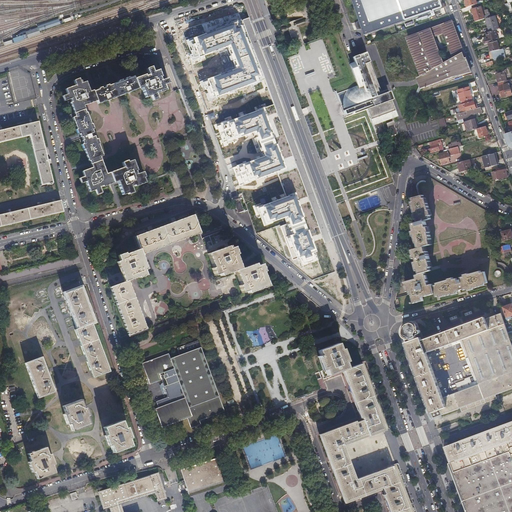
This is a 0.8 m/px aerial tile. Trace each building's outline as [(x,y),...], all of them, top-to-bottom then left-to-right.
[(438,3),(436,0),(349,0),(362,35),(439,8),(439,7),(441,6),(440,3),(438,3)] [(507,4),(505,0),(500,0),(504,13),(511,11),(509,3),(507,3),(507,4)] [(481,3),(477,5),(472,6),(473,9),(476,21),(484,19),(490,17),(489,14),(484,16),(482,11),(481,7),(483,6),(482,3),(481,3)] [(494,16),(490,17),(484,19),(488,32),(494,30),(498,29),(494,16)] [(240,19),(185,39),(192,61),(228,48),(236,69),(202,81),(209,99),(263,80),(240,19)] [(421,91),(470,70),(461,53),(463,52),(451,20),(407,37),(421,75),(422,78),(420,83),(418,83),(421,91)] [(26,32),(28,38),(41,35),(39,28),(26,32)] [(497,41),(494,30),(488,32),(485,33),(488,43),(496,41),(497,41)] [(336,32),(279,53),(335,203),(346,199),(381,186),(386,184),(392,182),(371,125),(364,107),(363,103),(359,105),(352,87),(356,86),(348,64),(336,32)] [(499,50),(496,41),(488,43),(490,52),(499,50)] [(503,49),(499,50),(490,52),(488,53),(490,59),(493,59),(493,61),(505,58),(503,49)] [(353,62),(348,64),(356,86),(352,87),(359,105),(363,103),(364,107),(371,125),(395,117),(385,90),(379,92),(365,54),(357,57),(356,55),(351,57),(353,62)] [(74,86),(64,89),(66,95),(61,96),(63,101),(68,100),(74,117),(72,117),(76,129),(75,130),(77,135),(79,134),(80,137),(82,137),(83,140),(81,141),(82,144),(81,145),(83,150),(84,150),(88,162),(89,161),(91,168),(82,171),(84,177),(79,178),(81,184),(86,182),(89,192),(95,190),(96,195),(102,193),(100,188),(116,182),(121,196),(127,194),(127,195),(128,195),(132,192),(131,187),(134,186),(135,187),(145,183),(143,178),(144,178),(142,173),(136,175),(135,172),(136,171),(132,161),(127,163),(126,162),(121,164),(122,168),(106,174),(100,158),(102,157),(97,145),(98,145),(96,139),(95,140),(93,136),(90,137),(89,134),(92,133),(91,130),(92,129),(90,124),(85,112),(85,113),(82,107),(95,102),(97,106),(141,89),(145,99),(150,98),(152,102),(157,101),(155,96),(165,92),(164,86),(167,85),(165,80),(162,81),(160,78),(162,78),(159,71),(154,73),(152,68),(147,70),(149,76),(146,76),(146,75),(134,79),(134,77),(128,79),(128,78),(124,79),(125,81),(121,82),(120,80),(117,82),(117,83),(107,86),(107,85),(103,87),(104,89),(101,90),(100,88),(97,89),(97,90),(92,92),(91,91),(88,92),(84,82),(80,84),(80,81),(78,82),(78,80),(73,82),(74,86)] [(497,83),(498,83),(506,81),(503,71),(494,73),(497,83)] [(506,81),(498,83),(502,98),(511,95),(508,84),(510,83),(509,80),(506,81)] [(462,104),(464,104),(474,101),(470,87),(458,90),(462,104)] [(474,101),(464,104),(466,112),(478,109),(476,104),(475,104),(474,101)] [(265,106),(216,124),(223,143),(257,131),(266,156),(232,168),(239,186),(288,169),(265,106)] [(460,114),(455,115),(443,119),(444,125),(443,125),(444,127),(459,123),(458,121),(459,121),(459,120),(475,116),(474,114),(481,112),(480,108),(478,109),(466,112),(460,114)] [(478,129),(479,129),(477,119),(465,122),(467,132),(478,129)] [(0,142),(28,136),(40,186),(52,183),(38,121),(0,130),(0,142)] [(390,135),(393,134),(396,133),(393,124),(387,126),(390,135)] [(486,127),(479,129),(478,129),(480,138),(488,136),(486,127)] [(430,149),(430,151),(429,151),(430,153),(439,151),(436,140),(430,142),(432,148),(430,149)] [(439,154),(440,159),(442,164),(451,161),(450,156),(460,153),(458,147),(443,151),(444,152),(439,154)] [(483,156),(486,171),(499,168),(495,153),(483,156)] [(466,160),(455,163),(458,173),(469,170),(466,160)] [(486,171),(478,173),(479,179),(496,175),(497,180),(507,177),(506,172),(508,171),(507,166),(499,168),(486,171)] [(419,223),(426,221),(431,220),(430,216),(432,215),(430,209),(429,210),(426,197),(424,198),(424,195),(413,198),(414,201),(412,201),(415,211),(414,212),(416,219),(418,219),(419,223)] [(0,226),(63,212),(60,201),(0,215),(0,226)] [(236,213),(242,211),(239,201),(232,203),(236,213)] [(111,286),(129,335),(146,329),(128,280),(139,276),(139,278),(147,275),(145,269),(147,268),(141,253),(199,232),(193,215),(135,236),(140,249),(125,254),(125,253),(118,255),(119,260),(116,261),(124,282),(111,286)] [(418,240),(421,248),(426,246),(432,245),(431,240),(432,240),(430,233),(431,233),(429,225),(427,226),(426,221),(419,223),(413,224),(414,228),(413,229),(414,233),(415,233),(417,240),(418,240)] [(511,238),(511,232),(511,229),(502,232),(504,241),(511,238)] [(420,267),(422,274),(426,273),(431,272),(430,268),(433,268),(429,252),(427,253),(426,246),(421,248),(414,250),(415,256),(417,255),(418,259),(416,259),(419,268),(420,267)] [(248,295),(270,287),(265,273),(266,273),(263,265),(258,267),(257,264),(243,270),(237,256),(239,256),(236,247),(231,249),(230,247),(208,255),(213,269),(212,269),(215,277),(220,275),(221,278),(235,272),(241,287),(239,287),(242,295),(247,293),(248,295)] [(0,275),(0,281),(74,264),(81,262),(79,256),(0,275)] [(435,294),(436,297),(440,296),(440,298),(458,293),(457,291),(467,289),(468,291),(473,289),(473,288),(485,285),(484,283),(488,282),(485,272),(482,273),(481,271),(469,274),(469,273),(464,274),(464,276),(461,277),(461,279),(457,280),(457,279),(453,280),(453,278),(448,279),(449,280),(437,283),(437,284),(433,285),(435,294)] [(415,303),(424,301),(423,297),(435,294),(433,285),(429,286),(426,273),(422,274),(417,275),(418,278),(406,282),(408,291),(411,291),(411,292),(412,292),(415,303)] [(339,295),(344,293),(340,281),(335,282),(339,295)] [(81,286),(65,292),(77,327),(74,328),(92,377),(108,371),(91,322),(94,322),(81,286)] [(509,316),(511,315),(511,304),(511,305),(503,308),(506,318),(509,317),(509,316)] [(501,313),(485,319),(489,327),(504,322),(501,313)] [(484,316),(422,340),(427,352),(459,340),(462,339),(489,327),(485,319),(484,316)] [(410,339),(411,340),(417,338),(416,336),(418,334),(419,334),(420,333),(420,332),(419,330),(418,330),(418,327),(417,325),(416,323),(413,322),(411,322),(408,322),(406,323),(404,325),(402,328),(401,331),(401,333),(402,336),(404,338),(406,339),(409,340),(410,339)] [(411,340),(405,342),(418,379),(431,413),(439,409),(441,415),(511,387),(511,343),(504,322),(489,327),(462,339),(478,383),(461,390),(459,390),(443,396),(439,384),(437,380),(431,364),(429,357),(427,352),(422,340),(421,336),(417,338),(411,340)] [(472,374),(475,373),(462,339),(459,340),(472,374)] [(168,355),(142,365),(149,385),(161,381),(162,384),(167,396),(168,399),(156,403),(158,409),(155,410),(161,428),(187,419),(190,429),(201,425),(199,421),(224,412),(198,342),(177,350),(179,356),(170,360),(168,355)] [(344,371),(347,369),(345,364),(348,363),(342,350),(340,351),(338,344),(318,352),(320,357),(318,358),(323,372),(325,371),(328,377),(344,371)] [(25,365),(38,399),(54,393),(41,358),(25,365)] [(347,369),(344,371),(362,421),(321,437),(346,502),(382,488),(391,511),(413,511),(410,501),(396,465),(356,480),(343,447),(389,430),(364,363),(347,369)] [(456,382),(459,390),(461,390),(478,383),(475,373),(469,376),(464,378),(464,379),(456,382)] [(68,424),(70,428),(71,431),(89,425),(87,417),(89,416),(85,406),(83,407),(80,399),(62,406),(65,414),(63,415),(66,425),(68,424)] [(130,445),(128,438),(130,437),(126,427),(124,427),(121,419),(103,427),(106,434),(104,435),(108,445),(110,444),(113,452),(130,445)] [(511,511),(511,420),(443,447),(467,511),(511,511)] [(32,452),(31,451),(29,452),(29,453),(27,454),(29,462),(27,463),(31,472),(33,472),(36,479),(55,473),(52,465),(54,464),(50,454),(48,455),(45,447),(32,452)] [(180,471),(187,492),(226,480),(219,459),(180,471)] [(122,511),(120,504),(154,493),(157,502),(166,499),(157,472),(97,492),(102,510),(108,508),(109,511),(122,511)]
